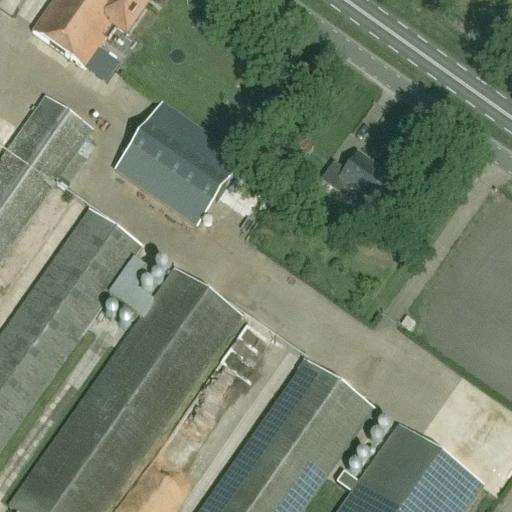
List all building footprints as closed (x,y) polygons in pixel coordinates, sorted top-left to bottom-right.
[(5,0),(0,7),(0,8),(14,20),(29,0),(5,0)] [(126,36),(147,7),(136,0),(57,0),(33,35),(85,72),(106,42),(108,43),(117,30),(126,36)] [(107,51),(94,71),(107,79),(120,59),(107,51)] [(0,268),(95,132),(46,98),(0,163),(0,268)] [(197,229),(243,164),(161,106),(115,172),(197,229)] [(382,210),(399,185),(358,156),(345,173),(334,165),(322,182),(346,199),(353,189),(382,210)] [(0,454),(144,250),(91,213),(0,342),(0,454)] [(15,511),(106,511),(242,319),(177,273),(11,509),(15,511)] [(110,342),(129,333),(121,317),(102,326),(110,342)] [(305,511),(374,413),(304,364),(200,511),(305,511)] [(232,371),(221,384),(235,397),(247,383),(232,371)] [(467,511),(483,490),(400,431),(343,511),(467,511)]
